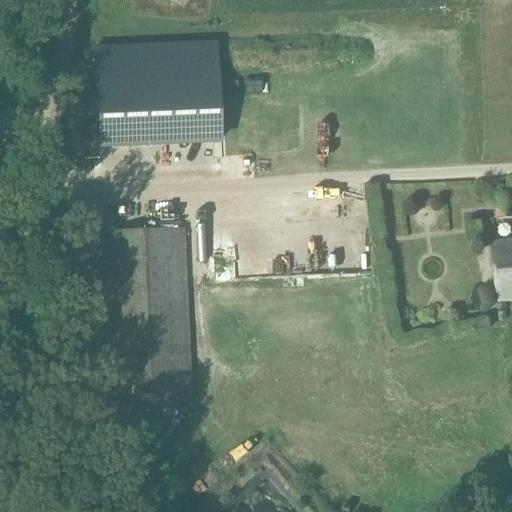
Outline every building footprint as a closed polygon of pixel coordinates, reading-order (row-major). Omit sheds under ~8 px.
[(215,44),(94,49),(98,146),(219,141),(215,44)] [(495,218),(511,217),(511,213),(511,192),(493,192),(495,218)] [(110,399),(184,395),(181,228),(101,231),(110,399)] [(497,301),(511,299),(511,241),(490,244),(497,301)] [(318,511),(279,461),(219,507),(222,511),(318,511)]
